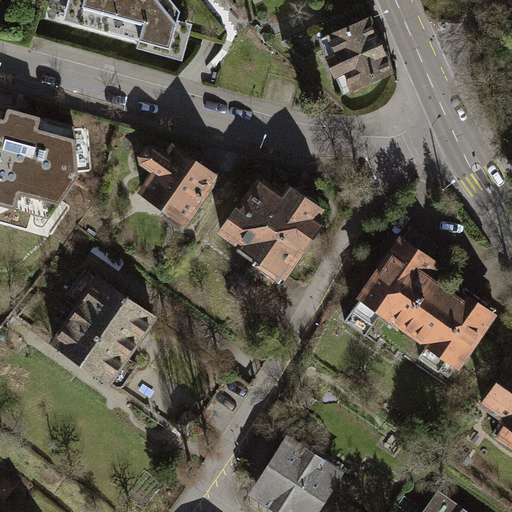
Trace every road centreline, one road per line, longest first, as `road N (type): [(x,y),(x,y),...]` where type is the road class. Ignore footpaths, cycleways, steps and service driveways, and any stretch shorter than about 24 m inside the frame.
road 1 (residential): [(404,152),(369,196),(277,367),(182,511)]
road 2 (residential): [(0,62),(309,144),(404,152)]
